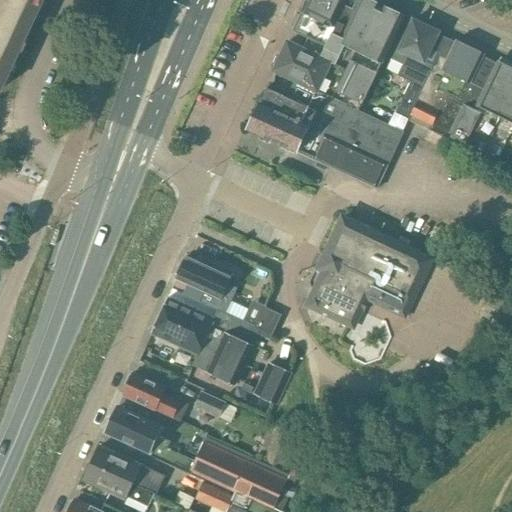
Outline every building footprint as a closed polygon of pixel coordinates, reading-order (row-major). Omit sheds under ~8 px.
[(0,0),(0,81),(37,0),(0,0)] [(274,70),(296,80),(359,110),(363,104),(385,57),(395,36),(402,20),(394,16),(396,11),(393,10),(395,7),(380,0),(303,0),(301,6),(304,8),(302,11),(303,12),(301,16),(297,15),(292,25),(296,27),(295,30),(326,45),(321,57),(288,41),(281,55),(277,55),(273,63),(275,67),(274,70)] [(395,36),(385,57),(403,65),(398,75),(410,81),(404,95),(405,95),(396,113),(409,119),(434,66),(433,65),(425,61),(439,32),(413,20),(408,33),(403,30),(399,38),(395,36)] [(425,84),(409,119),(410,120),(449,139),(450,137),(449,137),(464,105),(475,110),(485,89),(498,62),(485,56),(486,55),(456,40),(448,57),(439,53),(434,65),(434,66),(425,84)] [(463,146),(498,163),(511,133),(511,67),(499,61),(498,62),(485,89),(475,110),(464,105),(449,137),(450,137),(451,136),(464,142),(463,146)] [(381,121),(359,110),(296,80),(288,98),(267,88),(248,128),(313,159),(318,162),(316,166),(326,171),(328,166),(378,189),(389,165),(404,133),(381,122),(381,121)] [(511,133),(498,163),(511,170),(511,133)] [(313,290),(307,303),(309,308),(320,313),(327,316),(334,320),(342,324),(349,327),(356,325),(357,324),(364,311),(365,311),(370,302),(382,307),(405,318),(411,306),(412,306),(434,259),(427,255),(352,220),(348,218),(340,220),(330,240),(330,241),(324,254),(323,255),(317,269),(316,270),(310,283),(313,290)] [(198,263),(186,258),(181,269),(179,268),(176,273),(178,276),(176,280),(205,293),(205,292),(208,293),(203,304),(223,313),(234,289),(228,286),(234,270),(217,262),(215,266),(200,259),(198,263)] [(255,326),(245,321),(227,313),(214,320),(168,298),(151,335),(196,356),(193,363),(235,383),(260,329),(255,327),(255,326)] [(253,302),(245,321),(255,326),(264,308),(266,309),(266,308),(253,302)] [(264,308),(255,326),(255,327),(260,329),(273,335),(282,315),(266,308),(266,309),(264,308)] [(269,362),(254,394),(277,406),(293,374),(269,362)] [(165,387),(133,372),(131,376),(130,375),(126,383),(128,384),(123,396),(154,411),(154,410),(180,422),(187,405),(162,393),(165,387)] [(227,402),(201,392),(195,408),(220,418),(227,402)] [(236,492),(234,496),(226,511),(284,511),(282,511),(297,479),(289,475),(290,475),(207,437),(196,461),(168,448),(171,441),(158,435),(161,428),(117,408),(106,432),(150,452),(148,455),(190,474),(191,471),(236,492)] [(100,446),(93,461),(100,464),(98,468),(108,473),(110,469),(122,474),(121,477),(155,493),(158,494),(166,477),(100,446)] [(93,461),(84,480),(126,500),(127,497),(128,494),(146,503),(152,491),(121,477),(122,474),(110,469),(108,473),(98,468),(100,464),(93,461)] [(217,511),(226,511),(234,496),(204,482),(196,499),(219,509),(217,511)] [(103,511),(76,499),(69,511),(103,511)]
